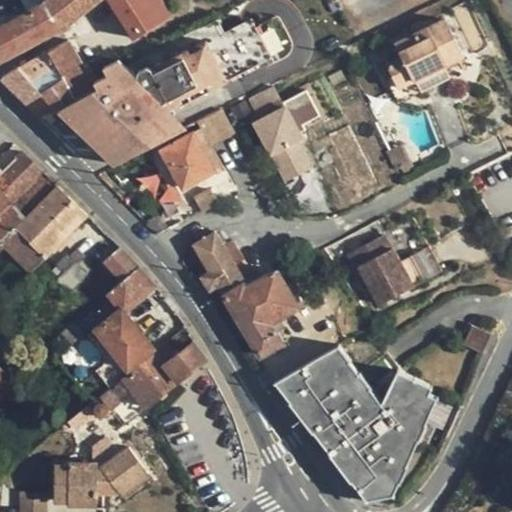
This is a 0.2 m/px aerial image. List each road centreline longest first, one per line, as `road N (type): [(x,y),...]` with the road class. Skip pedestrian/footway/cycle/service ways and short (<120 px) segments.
road 1 (residential): [(155,257),(169,240),(210,220),(340,222),(480,152)]
road 2 (secondary): [(155,257),(194,304),(325,511)]
road 3 (secondary): [(0,97),(155,257)]
road 4 (residential): [(432,511),(511,341)]
road 5 (unknown): [(0,88),(123,20)]
